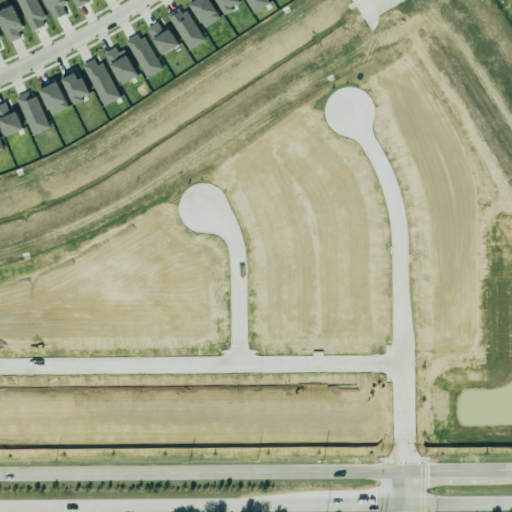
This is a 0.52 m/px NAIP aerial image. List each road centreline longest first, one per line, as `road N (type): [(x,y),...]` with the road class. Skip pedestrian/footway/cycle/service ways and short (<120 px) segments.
road 1 (secondary): [(400,470),(0,473)]
road 2 (residential): [(399,359),(0,363)]
road 3 (residential): [(400,470),(393,215),(379,165),(342,111)]
road 4 (secondary): [(0,505),(326,503)]
road 5 (residential): [(235,361),(228,234),(196,203)]
road 6 (residential): [(136,0),(0,73)]
